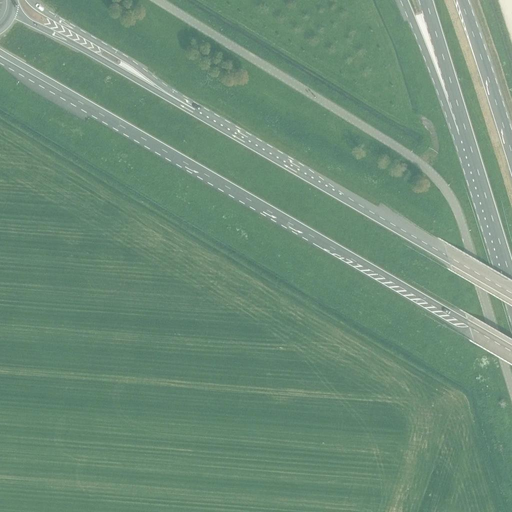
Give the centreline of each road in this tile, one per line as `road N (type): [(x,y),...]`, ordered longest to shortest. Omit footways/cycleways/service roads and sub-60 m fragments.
road 1 (primary): [(0,52),(511,348)]
road 2 (unclassified): [(511,382),(469,244),(437,177),(158,0)]
road 3 (primary): [(511,297),(192,112)]
road 4 (primary): [(192,112),(11,12)]
road 5 (primary): [(192,112),(28,0)]
road 6 (primary): [(463,124),(511,285)]
road 7 (primary): [(511,155),(462,0)]
road 8 (primary): [(403,0),(446,103),(463,124)]
road 9 (primary): [(424,0),(463,124)]
